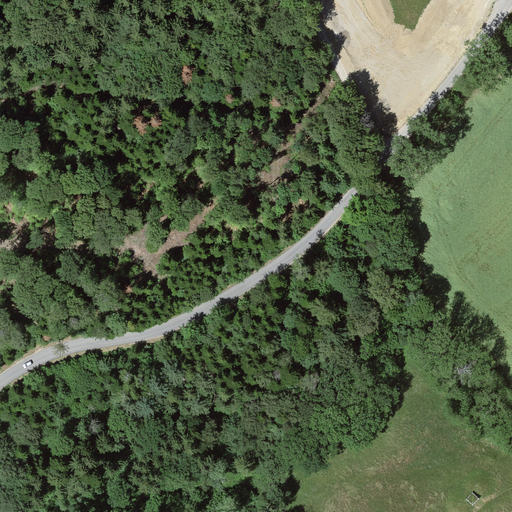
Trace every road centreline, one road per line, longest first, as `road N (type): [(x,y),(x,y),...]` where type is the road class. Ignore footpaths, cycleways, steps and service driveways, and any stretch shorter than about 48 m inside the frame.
road 1 (unclassified): [(0,382),(43,355),(143,335),(214,304),(298,248),(389,154)]
road 2 (track): [(389,154),(509,0)]
road 3 (track): [(389,154),(306,0)]
